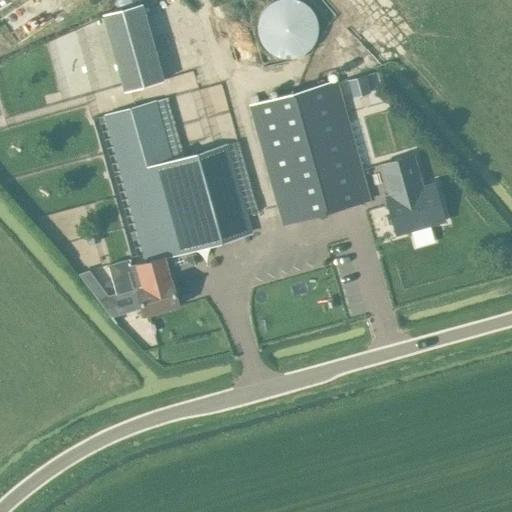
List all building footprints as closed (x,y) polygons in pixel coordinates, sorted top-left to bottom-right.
[(141,3),(103,13),(124,91),(163,80),(141,3)] [(320,39),(321,32),(321,28),(319,22),(317,18),(313,12),(309,9),(304,6),(300,4),(293,3),(287,3),(282,5),(275,8),(271,11),(267,16),(265,20),(263,25),(262,32),(262,37),(264,43),(266,48),(270,53),(274,56),(280,59),(286,62),(290,62),(296,62),(302,60),(308,57),(312,54),(316,49),(319,44),(320,39)] [(351,92),(346,77),(248,104),(282,225),(371,200),(342,95),(351,92)] [(151,101),(108,113),(149,259),(130,264),(129,260),(108,266),(116,296),(137,290),(143,315),(179,305),(172,279),(170,280),(165,258),(248,236),(230,168),(224,145),(187,155),(166,161),(163,150),(151,101)] [(413,155),(380,164),(391,202),(387,203),(396,235),(445,221),(434,182),(422,186),(413,155)]
